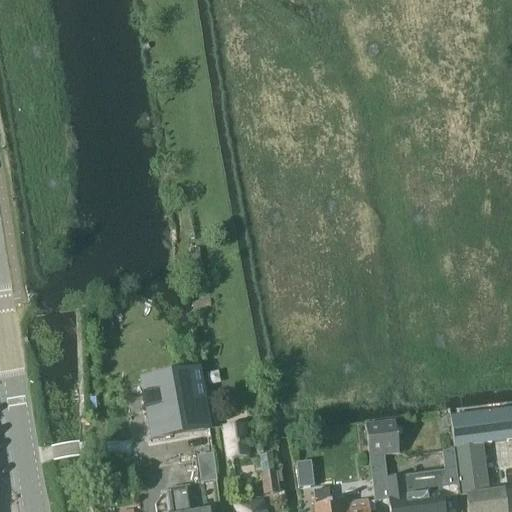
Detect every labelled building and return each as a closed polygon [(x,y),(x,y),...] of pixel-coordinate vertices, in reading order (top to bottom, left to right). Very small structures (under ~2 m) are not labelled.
[(200,370),(140,381),(150,442),(211,431),(211,430),(200,370)] [(108,389),(112,413),(125,411),(121,387),(108,389)] [(453,452),(459,494),(459,499),(467,498),(468,511),(505,511),(503,492),(489,494),(483,445),(511,441),(511,425),(510,411),(450,418),(454,452),(453,452)] [(459,494),(453,452),(441,454),(444,473),(387,481),(384,458),(399,456),(395,422),(364,426),(374,504),(388,502),(389,511),(443,511),(442,496),(459,494)] [(245,425),(223,428),(228,461),(250,458),(245,425)] [(201,484),(217,481),(214,454),(198,457),(201,484)] [(272,456),(260,457),(262,475),(261,475),(264,497),(279,494),(276,473),(274,473),(272,456)] [(191,511),(187,488),(178,490),(181,511),(191,511)] [(181,511),(178,490),(167,492),(170,511),(181,511)] [(329,491),(313,493),(315,511),(368,511),(367,502),(343,505),(343,503),(331,505),(329,491)] [(235,511),(264,511),(263,500),(235,504),(235,511)]
